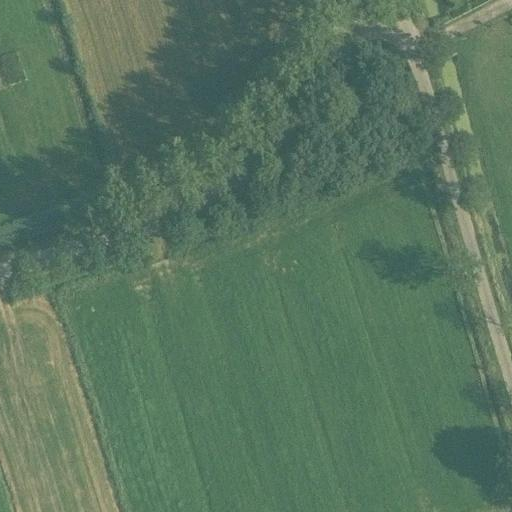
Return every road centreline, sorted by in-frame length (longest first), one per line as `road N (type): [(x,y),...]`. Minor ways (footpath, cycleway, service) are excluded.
road 1 (unclassified): [(0,277),(132,238),(203,198),(347,37)]
road 2 (unclassified): [(511,393),(402,24)]
